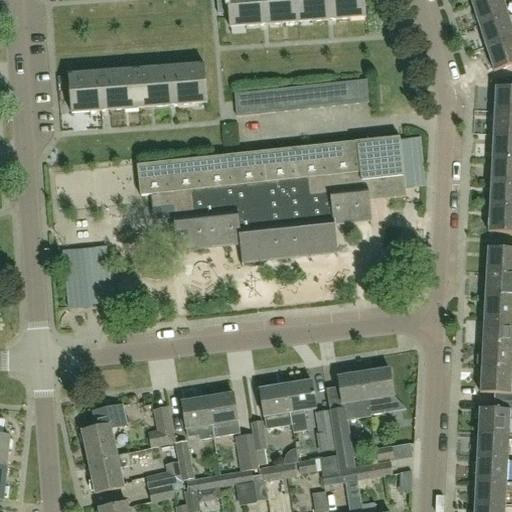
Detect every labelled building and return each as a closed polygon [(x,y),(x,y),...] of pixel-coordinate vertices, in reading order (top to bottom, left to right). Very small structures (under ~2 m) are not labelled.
[(265,26),(262,0),(217,0),(219,15),(229,14),(230,29),(265,26)] [(299,23),(296,0),(262,0),(265,26),(299,23)] [(329,0),(296,0),(299,23),(332,21),(329,0)] [(363,0),(329,0),(332,21),(365,18),(363,0)] [(508,15),(503,0),(474,0),(471,1),(479,24),(508,15)] [(511,38),(511,27),(508,15),(479,24),(486,47),(511,38)] [(511,38),(486,47),(493,70),(511,63),(511,38)] [(205,66),(170,69),(173,107),(208,105),(205,66)] [(170,69),(137,71),(140,110),(173,107),(170,69)] [(140,110),(137,71),(103,74),(106,112),(140,110)] [(106,112),(103,74),(69,76),(72,115),(106,112)] [(366,79),(354,80),(357,104),(369,102),(366,79)] [(354,80),(342,81),(345,105),(357,104),(354,80)] [(342,81),(330,83),(333,106),(345,105),(342,81)] [(330,83),(319,84),(321,107),(333,106),(330,83)] [(319,84),(307,85),(309,108),(321,107),(319,84)] [(307,85),(295,86),(297,110),(309,108),(307,85)] [(295,86),(283,87),(285,111),(297,110),(295,86)] [(283,87),(271,89),(273,112),(285,111),(283,87)] [(511,87),(495,87),(494,111),(511,112),(511,87)] [(271,89),(259,90),(261,113),(273,112),(271,89)] [(261,113),(259,90),(234,92),(236,116),(261,113)] [(511,112),(494,111),(493,136),(511,137),(511,112)] [(153,211),(173,209),(178,253),(240,246),(242,266),(339,256),(336,226),(372,223),(369,187),(383,185),(384,196),(406,193),(400,134),(137,163),(140,194),(151,193),(152,203),(153,211)] [(511,137),(493,136),(492,159),(511,160),(511,137)] [(511,160),(492,159),(491,183),(511,184),(511,160)] [(511,184),(491,183),(490,207),(511,208),(511,184)] [(511,208),(490,207),(488,232),(511,232),(511,208)] [(56,248),(59,278),(103,273),(100,244),(56,248)] [(511,247),(488,247),(486,272),(511,273),(511,247)] [(511,273),(486,272),(485,296),(511,297),(511,273)] [(511,297),(485,296),(484,320),(511,321),(511,297)] [(511,321),(484,320),(483,344),(511,345),(511,321)] [(511,345),(483,344),(482,353),(481,353),(478,355),(478,364),(480,367),(482,367),(482,368),(511,369),(511,345)] [(511,389),(511,369),(482,368),(480,392),(494,393),(494,403),(511,403),(511,390),(511,391),(511,389)] [(390,371),(364,375),(371,418),(385,416),(382,400),(394,398),(390,371)] [(371,418),(364,375),(339,379),(345,422),(371,418)] [(312,383),(286,387),(290,414),(292,427),(294,434),(309,432),(305,412),(316,410),(312,383)] [(290,414),(286,387),(260,391),(266,430),(285,427),(285,428),(292,427),(290,414)] [(233,395),(208,399),(212,426),(214,439),(214,440),(240,436),(238,422),(237,422),(233,395)] [(212,426),(208,399),(182,403),(186,430),(187,430),(188,437),(200,435),(201,441),(214,439),(212,426)] [(511,403),(494,403),(493,409),(479,409),(478,433),(509,435),(510,422),(511,421),(511,403)] [(93,413),(96,429),(82,432),(88,463),(116,457),(110,430),(126,426),(122,407),(93,413)] [(172,433),(168,409),(157,411),(164,446),(175,444),(172,433)] [(345,422),(343,410),(330,412),(334,441),(337,457),(340,472),(355,470),(348,421),(345,422)] [(334,441),(330,412),(316,415),(320,444),(334,441)] [(268,467),(266,451),(267,451),(262,423),(252,425),(253,437),(258,468),(268,467)] [(509,435),(478,433),(477,457),(508,459),(509,435)] [(0,469),(6,470),(9,438),(2,437),(0,436),(0,469)] [(253,437),(237,440),(242,473),(259,470),(253,437)] [(180,473),(183,483),(195,481),(187,443),(175,445),(176,449),(179,464),(180,473)] [(394,460),(392,449),(375,452),(377,462),(394,460)] [(116,458),(116,457),(88,463),(95,494),(123,488),(119,471),(132,468),(129,455),(116,458)] [(340,472),(337,457),(320,460),(324,489),(357,483),(356,481),(355,470),(340,472)] [(477,457),(475,482),(507,483),(508,459),(477,457)] [(299,464),(298,465),(300,476),(316,473),(314,462),(299,464)] [(165,466),(167,476),(146,480),(149,491),(173,486),(183,483),(180,473),(179,464),(165,466)] [(371,467),(372,478),(393,475),(392,464),(371,467)] [(284,467),(278,468),(281,482),(297,478),(295,465),(284,467)] [(262,470),(263,476),(252,478),(257,503),(269,501),(266,484),(281,482),(278,468),(278,467),(262,470)] [(355,470),(356,481),(372,478),(371,467),(355,470)] [(252,472),(235,475),(237,486),(253,483),(252,478),(252,472)] [(237,486),(235,475),(219,478),(220,489),(237,486)] [(219,478),(203,481),(205,491),(220,489),(219,478)] [(205,491),(203,481),(186,484),(188,494),(197,492),(205,491)] [(475,482),(474,506),(506,507),(507,483),(475,482)] [(254,484),(242,486),(245,505),(257,503),(254,484)] [(173,486),(149,491),(152,505),(175,500),(173,486)] [(354,508),(362,507),(359,487),(351,488),(353,502),(354,508)] [(200,511),(197,492),(188,494),(185,494),(187,505),(188,511),(200,511)] [(328,511),(326,494),(313,496),(315,511),(328,511)] [(99,511),(128,511),(127,503),(99,510),(99,511)]
